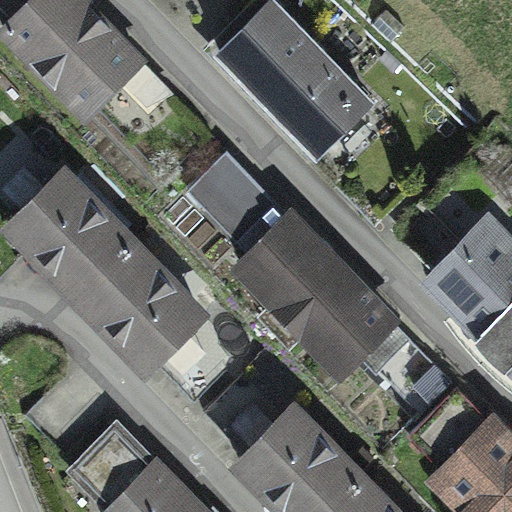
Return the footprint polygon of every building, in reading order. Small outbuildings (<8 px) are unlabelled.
[(112,60),(59,0),(11,0),(0,10),(0,63),(47,116),(112,60)] [(341,105),(250,0),(243,0),(189,47),(283,156),(341,105)] [(0,248),(43,298),(110,241),(47,168),(0,207),(0,248)] [(253,205),(227,174),(183,211),(209,242),(253,205)] [(363,319),(267,209),(201,266),(297,376),(363,319)] [(511,262),(467,211),(400,268),(511,396),(511,262)] [(110,241),(43,298),(107,372),(116,364),(160,326),(173,314),(110,241)] [(160,326),(116,364),(149,402),(194,364),(160,326)] [(230,382),(188,422),(222,458),(265,419),(230,382)] [(255,511),(307,511),(344,478),(279,407),(265,419),(222,458),(214,466),(255,511)] [(511,511),(511,462),(468,413),(396,475),(428,511),(511,511)] [(109,431),(66,470),(101,507),(144,468),(109,431)] [(184,511),(144,468),(95,511),(184,511)] [(375,511),(344,478),(307,511),(375,511)]
